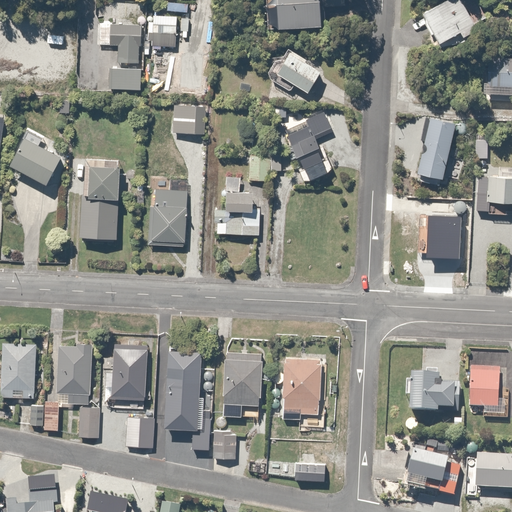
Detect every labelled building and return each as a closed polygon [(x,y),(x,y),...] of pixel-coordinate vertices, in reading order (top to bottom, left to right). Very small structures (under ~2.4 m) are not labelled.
[(348,0),(270,0),(272,25),(283,25),(283,28),(326,27),(326,6),(349,6),(348,0)] [(435,3),(418,15),(442,49),(466,33),(470,39),(482,31),(476,21),(486,14),(475,0),(443,0),(447,5),(440,10),(435,3)] [(156,20),(148,20),(148,40),(155,40),(155,47),(177,47),(177,15),(156,15),(156,20)] [(142,23),(113,23),(113,45),(119,45),(119,63),(140,64),(140,47),(141,47),(142,23)] [(278,59),(267,75),(291,92),(297,83),(311,92),(325,73),(291,49),(282,62),(278,59)] [(511,56),(490,56),(488,94),(511,94),(511,56)] [(89,62),(77,62),(77,88),(89,88),(89,62)] [(144,69),(114,68),(114,90),(144,91),(144,69)] [(208,106),(177,105),(176,133),(207,134),(208,106)] [(293,133),(311,171),(332,162),(321,137),(335,131),(327,112),(308,121),(310,126),(293,133)] [(0,176),(4,177),(9,117),(0,116),(0,176)] [(461,122),(435,118),(423,182),(444,186),(446,178),(451,179),(461,122)] [(31,138),(24,155),(18,167),(55,184),(69,156),(31,138)] [(272,156),(251,156),(251,180),(272,180),(272,156)] [(126,161),(90,159),(89,196),(87,196),(85,240),(121,241),(123,199),(124,199),(126,161)] [(244,177),(226,176),(224,207),(220,207),(219,234),(263,236),(264,208),(261,208),(262,195),(243,194),(244,177)] [(511,177),(479,177),(478,199),(491,199),(491,204),(511,204),(511,177)] [(189,180),(152,180),(153,246),(190,246),(189,180)] [(427,217),(425,257),(460,259),(462,219),(427,217)] [(39,344),(6,343),(4,396),(37,397),(39,344)] [(93,344),(61,345),(61,393),(69,393),(69,402),(93,402),(93,344)] [(151,345),(118,344),(117,377),(110,376),(110,408),(144,408),(144,400),(150,400),(151,345)] [(167,351),(164,430),(191,431),(190,450),(207,451),(208,419),(199,419),(202,352),(167,351)] [(267,352),(227,352),(227,415),(264,416),(264,399),(266,399),(267,352)] [(326,356),(286,356),(286,420),(305,420),(305,412),(326,412),(326,356)] [(506,367),(473,366),(472,408),(485,408),(485,414),(510,414),(511,384),(506,384),(506,367)] [(445,377),(419,378),(420,413),(446,412),(446,410),(464,410),(463,383),(445,384),(445,377)] [(47,405),(28,405),(28,425),(45,425),(45,431),(61,431),(62,401),(47,401),(47,405)] [(103,408),(81,407),(80,437),(102,437),(103,408)] [(156,417),(129,416),(127,447),(155,448),(156,417)] [(238,431),(213,432),(213,459),(238,458),(238,431)] [(456,439),(430,437),(429,447),(455,449),(456,439)] [(458,461),(416,451),(410,475),(452,485),(458,461)] [(511,455),(481,455),(480,488),(511,489),(511,455)] [(302,465),(301,480),(329,480),(329,466),(302,465)] [(444,511),(448,494),(394,482),(390,501),(436,511),(444,511)] [(21,499),(7,501),(8,511),(59,511),(58,503),(60,502),(59,488),(29,491),(30,505),(22,506),(21,499)] [(92,511),(125,511),(128,501),(92,494),(88,511),(92,511)]
